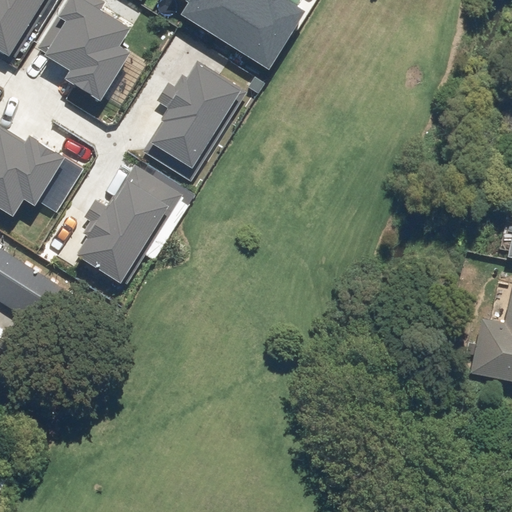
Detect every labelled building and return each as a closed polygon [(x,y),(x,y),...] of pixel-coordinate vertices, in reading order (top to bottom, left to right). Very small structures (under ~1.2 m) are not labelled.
[(0,0),(0,43),(16,54),(50,0),(0,0)] [(66,0),(35,52),(101,92),(141,27),(96,0),(66,0)] [(183,0),(181,4),(271,63),(311,1),(309,0),(183,0)] [(146,151),(192,175),(239,89),(194,64),(146,151)] [(0,126),(0,210),(18,222),(56,163),(0,126)] [(130,170),(74,252),(115,279),(170,197),(130,170)] [(0,243),(0,292),(54,331),(77,298),(0,243)] [(489,314),(477,369),(511,377),(511,275),(499,272),(490,314),(489,314)] [(0,362),(14,342),(0,331),(0,362)]
